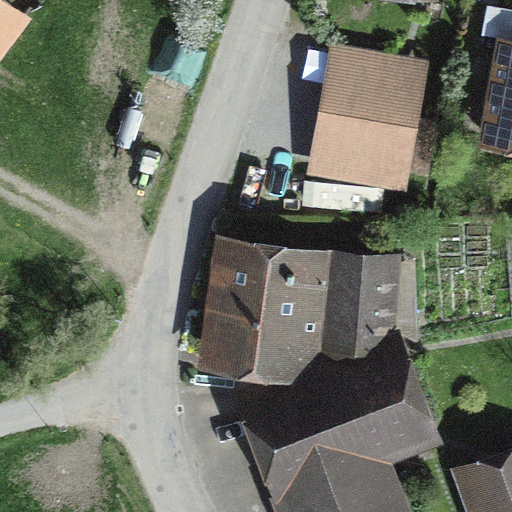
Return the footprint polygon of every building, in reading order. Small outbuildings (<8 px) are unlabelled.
[(0,49),(20,23),(0,7),(0,49)] [(511,47),(502,46),(487,129),(491,143),(511,146),(511,47)] [(318,162),(397,176),(417,67),(338,53),(318,162)] [(386,262),(337,258),(337,264),(325,263),(326,257),(231,244),(215,354),(292,366),(312,358),(318,317),(332,318),(332,324),(335,325),(334,340),(347,342),(348,326),(381,328),(386,262)] [(304,511),(412,511),(404,490),(381,499),(361,449),(423,425),(392,346),(261,396),(304,511)] [(511,511),(511,456),(470,472),(484,511),(511,511)]
